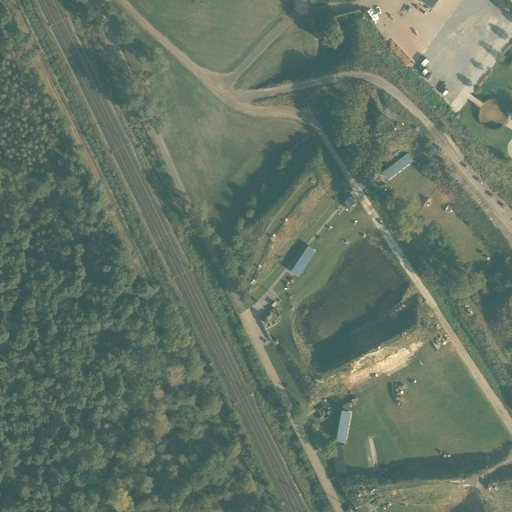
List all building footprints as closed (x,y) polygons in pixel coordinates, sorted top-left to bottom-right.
[(437,0),(420,0),(432,8),(437,0)] [(409,153),(379,171),(385,180),(415,163),(409,153)] [(295,278),(313,250),(305,245),(287,273),(295,278)] [(266,328),(275,323),(271,314),(261,319),(266,328)] [(333,440),(342,442),(348,411),(340,409),(333,440)]
